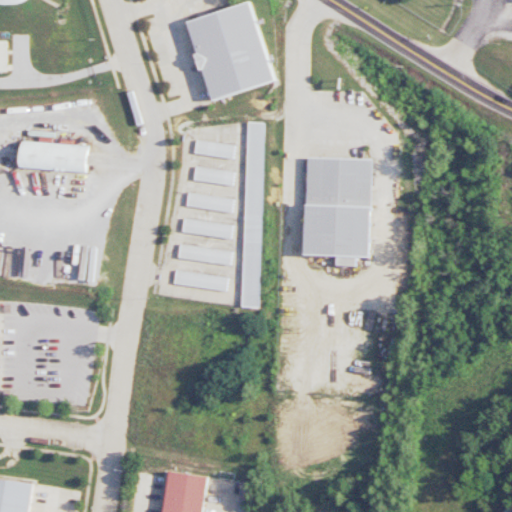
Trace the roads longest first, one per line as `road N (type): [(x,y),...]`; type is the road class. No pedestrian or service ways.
road 1 (residential): [(101,511),(156,163),(150,115),(109,0)]
road 2 (tertiary): [(334,0),(511,110)]
